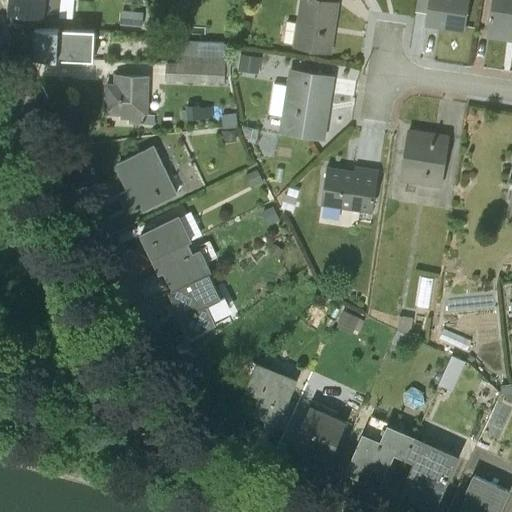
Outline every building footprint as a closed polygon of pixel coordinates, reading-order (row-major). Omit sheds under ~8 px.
[(7,0),(6,16),(58,21),(59,0),(7,0)] [(331,0),(299,0),(296,25),(287,24),(284,44),(293,46),(292,50),(331,56),(339,3),(332,2),(331,0)] [(428,0),(424,28),(439,30),(439,25),(464,29),(468,0),(428,0)] [(511,0),(492,0),(485,40),(511,44),(511,0)] [(94,33),(33,31),(32,62),(93,64),(94,33)] [(242,53),(241,69),(261,71),(263,55),(242,53)] [(230,60),(170,58),(169,86),(229,88),(230,60)] [(334,77),(288,70),(286,87),(272,84),(268,112),(281,114),(278,134),(324,142),(334,77)] [(148,79),(113,78),(113,87),(104,87),(103,118),(119,119),(119,122),(128,123),(127,127),(153,128),(153,117),(147,117),(148,79)] [(449,136),(407,130),(399,182),(441,189),(449,136)] [(153,147),(114,167),(126,192),(117,196),(127,215),(141,209),(142,213),(177,195),(153,147)] [(353,172),(325,168),(320,207),(372,215),(379,171),(354,166),(353,172)] [(178,217),(138,237),(151,262),(187,244),(202,237),(190,214),(179,219),(178,217)] [(151,262),(157,276),(163,274),(171,291),(207,275),(210,274),(199,252),(192,255),(187,244),(151,262)] [(167,294),(189,338),(215,326),(206,307),(220,301),(207,275),(171,291),(167,294)] [(436,305),(437,276),(421,275),(420,304),(436,305)] [(344,310),(341,326),(357,329),(360,313),(344,310)] [(407,342),(415,316),(404,312),(396,338),(407,342)] [(442,382),(456,388),(468,358),(454,352),(442,382)] [(254,365),(243,361),(232,386),(245,390),(243,394),(257,399),(250,416),(278,427),(297,381),(255,363),(254,365)] [(346,422),(309,406),(290,449),(327,465),(346,422)] [(415,439),(386,426),(379,441),(361,434),(344,474),(379,489),(394,455),(406,460),(415,439)] [(397,498),(429,511),(433,511),(458,458),(415,439),(406,460),(413,464),(397,498)] [(500,511),(510,492),(473,475),(463,493),(466,495),(458,511),(500,511)]
